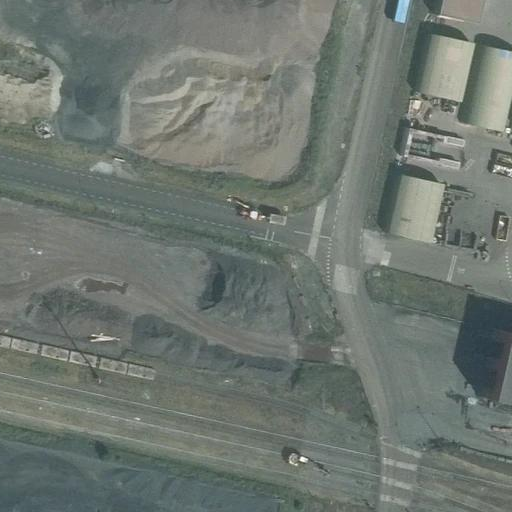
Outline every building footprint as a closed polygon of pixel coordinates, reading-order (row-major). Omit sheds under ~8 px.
[(471,22),(474,9),(475,0),(433,0),(431,13),(471,22)] [(455,101),(468,42),(426,33),(413,91),(455,101)] [(501,132),(511,84),(511,51),(476,44),(458,122),(501,132)] [(438,183),(395,173),(382,232),(387,233),(425,242),(428,227),(428,226),(438,183)] [(511,333),(491,329),(476,396),(511,403),(511,333)]
